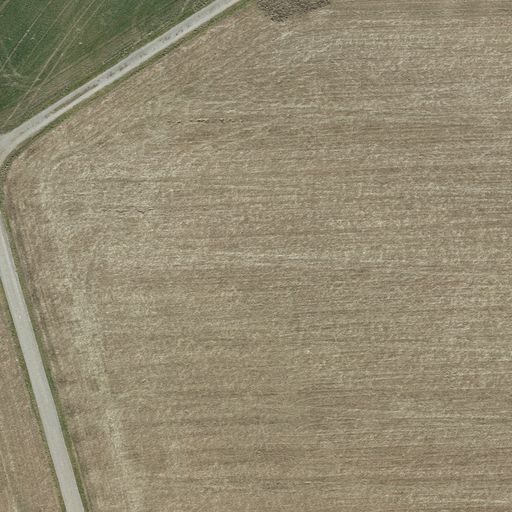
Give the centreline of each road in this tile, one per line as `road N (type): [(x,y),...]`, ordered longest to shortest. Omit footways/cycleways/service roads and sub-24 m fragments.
road 1 (track): [(81,511),(0,210)]
road 2 (track): [(0,166),(249,0)]
